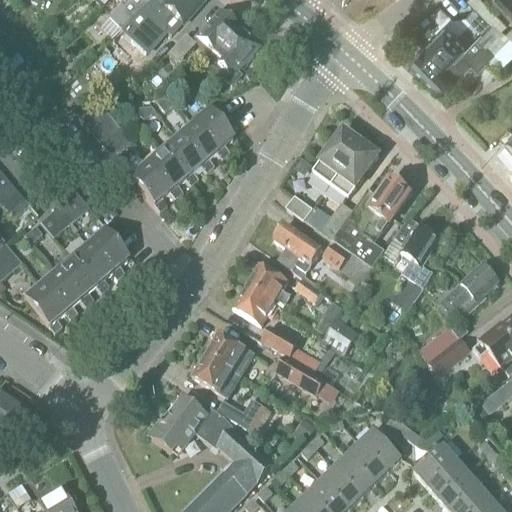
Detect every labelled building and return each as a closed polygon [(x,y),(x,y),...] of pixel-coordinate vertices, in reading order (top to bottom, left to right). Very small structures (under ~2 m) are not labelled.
[(120,36),(106,48),(104,50),(118,68),(135,49),(144,57),(152,49),(154,51),(166,37),(170,41),(205,2),(202,0),(169,0),(159,11),(151,4),(149,7),(148,8),(121,35),(120,36)] [(149,7),(144,2),(145,0),(114,0),(121,6),(123,8),(109,23),(120,34),(121,35),(148,8),(149,7)] [(486,0),(484,2),(482,0),(468,0),(468,1),(475,9),(476,10),(491,25),(498,17),(489,7),(491,5),(486,0)] [(511,0),(497,0),(511,15),(511,0)] [(482,33),(491,25),(476,10),(475,10),(467,18),(482,33)] [(214,60),(238,33),(220,16),(196,43),(214,60)] [(491,25),(482,33),(477,39),(465,50),(454,62),(452,60),(452,59),(443,68),(446,72),(432,86),(440,93),(441,94),(471,64),(474,68),(478,71),(482,67),(495,53),(504,63),(511,55),(511,27),(505,34),(501,30),(505,25),(498,17),(491,25)] [(465,50),(444,29),(443,29),(424,49),(424,48),(423,48),(409,62),(432,86),(446,72),(443,68),(452,59),(452,60),(454,62),(465,50)] [(239,34),(238,33),(214,60),(203,73),(212,81),(216,76),(231,90),(240,80),(235,76),(258,51),(239,34)] [(176,67),(195,48),(185,39),(167,58),(176,67)] [(244,76),(250,86),(257,82),(262,79),(256,69),(244,76)] [(0,93),(9,87),(0,75),(0,93)] [(121,91),(111,80),(96,93),(106,104),(121,91)] [(30,94),(37,102),(50,91),(43,83),(30,94)] [(0,102),(0,107),(5,113),(16,105),(8,96),(0,102)] [(191,128),(215,156),(221,163),(228,157),(222,150),(231,143),(220,129),(230,121),(211,99),(201,107),(207,114),(191,128)] [(154,105),(164,117),(174,109),(170,103),(154,105)] [(134,113),(144,125),(154,115),(151,111),(134,113)] [(86,133),(106,116),(105,114),(76,118),(75,119),(86,133)] [(115,126),(106,116),(86,133),(95,143),(115,126)] [(123,135),(115,126),(95,143),(103,152),(123,135)] [(191,128),(175,141),(200,170),(206,177),(212,171),(207,163),(215,156),(191,128)] [(131,144),(123,135),(103,152),(111,161),(131,144)] [(329,189),(362,144),(355,139),(353,141),(344,135),(328,156),(325,154),(319,163),(322,165),(313,177),(329,189)] [(200,170),(175,141),(160,154),(184,183),(190,190),(197,185),(192,176),(200,170)] [(372,151),(362,144),(329,189),(349,203),(379,161),(370,154),(372,151)] [(160,154),(144,168),(169,197),(174,203),(181,197),(175,190),(184,183),(160,154)] [(169,197),(144,168),(128,181),(158,217),(165,211),(161,204),(169,197)] [(381,236),(408,199),(410,195),(391,182),(377,201),(369,195),(352,218),(332,246),(370,273),(384,254),(373,246),(380,236),(381,236)] [(75,197),(51,218),(57,226),(68,217),(74,224),(88,213),(75,197)] [(19,199),(12,206),(21,216),(28,210),(19,199)] [(293,202),(285,214),(302,226),(310,215),(293,202)] [(12,206),(4,212),(13,223),(21,216),(12,206)] [(332,246),(352,218),(339,209),(322,233),(319,237),(332,246)] [(68,217),(57,226),(64,233),(74,224),(68,217)] [(393,244),(382,260),(394,268),(400,259),(411,266),(402,280),(408,284),(400,295),(397,293),(388,305),(407,318),(423,294),(422,293),(432,278),(422,271),(429,261),(426,259),(436,245),(417,232),(406,225),(393,244)] [(284,228),(272,246),(285,255),(278,265),(293,276),(296,271),(305,278),(322,254),(284,228)] [(35,231),(24,241),(31,248),(42,239),(35,231)] [(101,235),(85,249),(110,278),(116,285),(123,278),(117,272),(126,264),(101,235)] [(370,273),(332,246),(326,256),(322,261),(360,287),(370,273)] [(3,252),(0,254),(0,269),(13,258),(5,249),(2,251),(3,252)] [(110,278),(85,249),(70,262),(95,291),(100,298),(107,292),(103,284),(110,278)] [(13,258),(0,269),(0,285),(21,268),(13,258)] [(70,262),(54,276),(78,305),(84,311),(92,305),(86,299),(95,291),(70,262)] [(481,269),(444,303),(437,310),(452,326),(459,319),(462,323),(484,303),(482,301),(498,286),(481,269)] [(259,271),(246,292),(273,308),(274,306),(278,308),(285,296),(282,294),(286,287),(259,271)] [(54,276),(39,289),(63,318),(68,325),(75,319),(71,311),(78,305),(54,276)] [(300,284),(294,292),(293,294),(313,309),(314,307),(320,298),(300,284)] [(63,318),(39,289),(23,302),(53,338),(60,332),(54,326),(63,318)] [(246,292),(232,314),(259,331),(266,320),(272,309),(273,308),(246,292)] [(333,307),(327,315),(337,322),(343,313),(333,307)] [(344,313),(337,323),(345,329),(352,318),(344,313)] [(480,347),(472,353),(480,363),(488,356),(508,382),(511,379),(511,322),(496,334),(495,333),(479,345),(480,347)] [(337,323),(322,347),(344,361),(359,338),(345,329),(337,323)] [(459,342),(453,333),(451,330),(420,355),(428,365),(459,342)] [(284,361),(289,364),(299,348),(270,331),(260,347),(284,361)] [(218,338),(205,360),(241,382),(254,360),(218,338)] [(459,342),(428,365),(439,379),(469,355),(459,342)] [(205,360),(192,382),(228,404),(241,382),(205,360)] [(326,386),(289,364),(284,361),(275,378),(317,402),(326,386)] [(511,395),(506,388),(471,415),(482,430),(491,423),(490,421),(489,419),(491,418),(511,401),(511,395)] [(0,441),(19,414),(0,400),(0,441)] [(157,426),(147,440),(171,458),(180,446),(181,445),(191,444),(195,439),(196,440),(219,456),(220,455),(232,467),(233,467),(188,511),(233,511),(274,471),(233,435),(224,423),(210,413),(205,418),(181,402),(163,426),(160,425),(159,427),(157,426)] [(224,406),(217,417),(247,435),(261,411),(251,406),(244,418),(224,406)] [(316,432),(304,423),(293,437),(304,446),(311,440),(316,432)] [(343,425),(331,428),(333,436),(345,434),(343,425)] [(397,459),(403,453),(393,442),(387,448),(373,434),(359,448),(387,477),(401,463),(397,459)] [(434,439),(425,446),(414,437),(408,445),(425,458),(439,445),(434,439)] [(7,448),(15,453),(20,445),(12,440),(7,448)] [(309,449),(316,455),(324,447),(318,440),(309,449)] [(486,461),(494,454),(486,445),(478,452),(486,461)] [(387,477),(359,448),(346,460),(374,489),(387,477)] [(316,455),(309,449),(301,457),(307,464),(316,455)] [(426,490),(456,464),(443,449),(413,476),(426,490)] [(502,463),(494,454),(486,461),(494,470),(502,463)] [(374,489),(346,460),(333,473),(361,502),(374,489)] [(456,464),(426,490),(437,503),(467,476),(456,464)] [(292,465),(284,474),(290,481),(299,472),(292,465)] [(509,486),(511,482),(511,475),(508,471),(501,476),(509,486)] [(350,511),(361,502),(333,473),(320,485),(346,511),(350,511)] [(290,481),(284,474),(275,483),(282,489),(290,481)] [(467,476),(437,503),(444,511),(451,511),(478,489),(467,476)] [(346,511),(320,485),(307,498),(321,511),(346,511)] [(478,489),(451,511),(477,511),(489,501),(478,489)] [(266,491),(258,500),(265,507),(273,498),(266,491)] [(60,496),(35,511),(69,511),(67,508),(74,504),(67,494),(61,498),(60,496)] [(321,511),(307,498),(295,510),(296,511),(321,511)] [(498,511),(489,501),(477,511),(498,511)]
